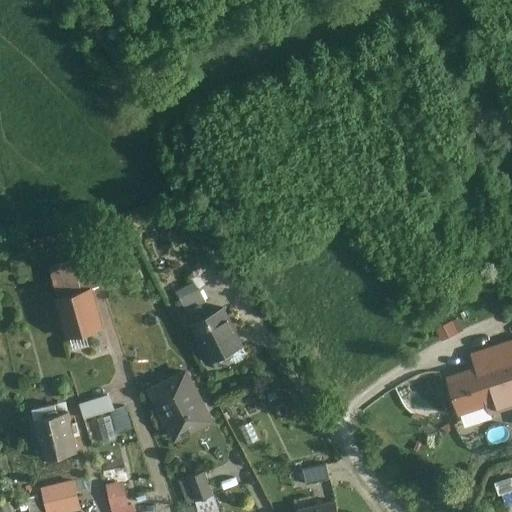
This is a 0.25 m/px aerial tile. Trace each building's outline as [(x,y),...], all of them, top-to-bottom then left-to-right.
[(76,258),(85,289),(95,286),(101,284),(92,254),(76,258)] [(106,327),(95,286),(85,289),(57,296),(68,337),(106,327)] [(201,289),(183,299),(190,311),(208,300),(201,289)] [(228,305),(193,322),(213,361),(230,353),(233,359),(237,362),(247,357),(249,349),(246,345),(248,344),(228,305)] [(511,404),(511,340),(472,353),(477,367),(446,377),(459,413),(487,403),(490,411),(511,404)] [(218,420),(190,366),(149,387),(177,441),(218,420)] [(112,393),(82,402),(87,418),(117,409),(112,393)] [(81,449),(71,410),(36,418),(45,457),(81,449)] [(329,463),(305,469),(308,484),(332,479),(329,463)] [(216,495),(206,472),(180,482),(190,506),(216,495)] [(505,507),(511,505),(511,476),(497,480),(505,507)] [(76,479),(42,487),(48,511),(70,511),(83,509),(76,479)] [(342,511),(340,499),(300,508),(301,511),(342,511)]
